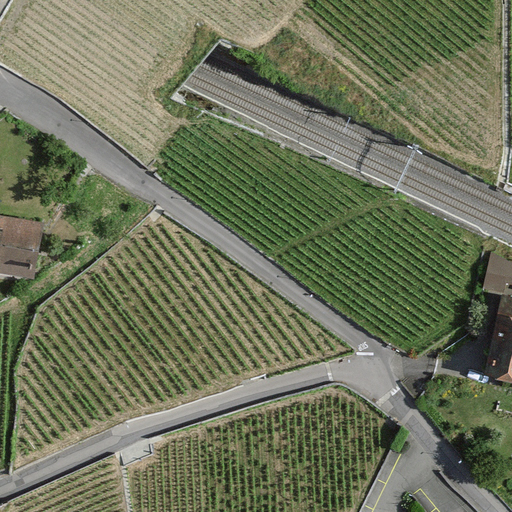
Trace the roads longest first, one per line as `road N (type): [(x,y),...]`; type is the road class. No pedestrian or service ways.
road 1 (residential): [(0,94),(51,117),(367,347),(378,368)]
road 2 (residential): [(378,368),(330,373),(184,416),(0,491)]
road 3 (residential): [(495,511),(378,368)]
